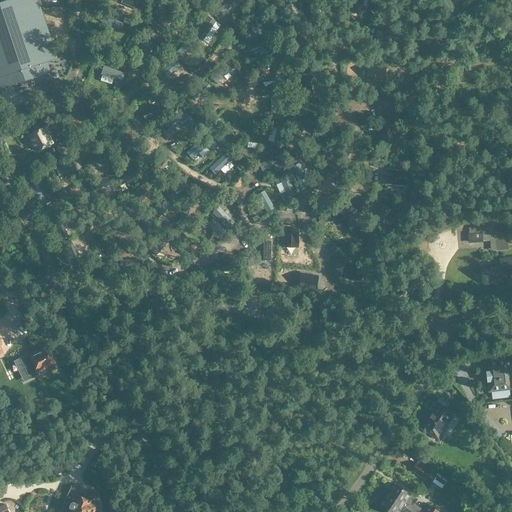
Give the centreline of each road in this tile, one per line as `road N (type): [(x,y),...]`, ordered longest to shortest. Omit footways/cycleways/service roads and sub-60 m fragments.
road 1 (unclassified): [(58,284),(149,291),(323,326),(451,323)]
road 2 (unclassified): [(181,511),(58,284)]
road 3 (unclassified): [(334,511),(434,367),(451,323)]
road 4 (unclassified): [(0,166),(58,284)]
